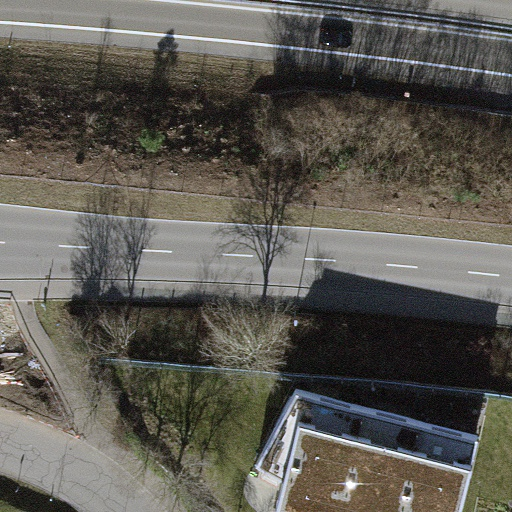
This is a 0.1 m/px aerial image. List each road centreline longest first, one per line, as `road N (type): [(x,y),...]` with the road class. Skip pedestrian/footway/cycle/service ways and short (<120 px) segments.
road 1 (trunk): [(0,7),(511,60)]
road 2 (secondary): [(511,283),(0,243)]
road 3 (unclassified): [(131,511),(0,440)]
